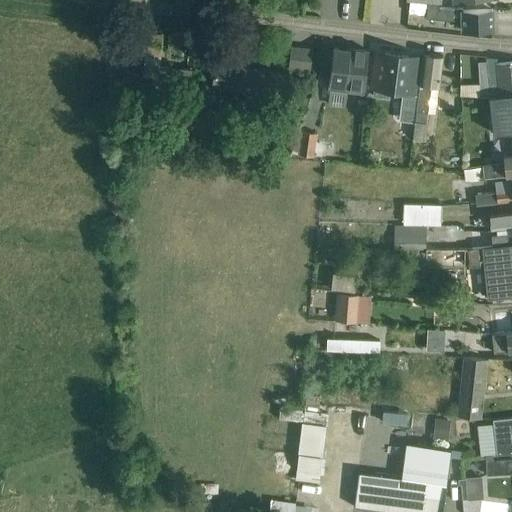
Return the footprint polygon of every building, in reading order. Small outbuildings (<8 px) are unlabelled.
[(311,0),(311,12),(350,15),(350,0),(311,0)] [(430,2),(427,2),(409,0),(408,13),(426,14),(426,18),(462,21),(463,30),(492,29),(491,10),(464,11),(465,9),(439,7),(439,2),(430,2)] [(170,30),(167,48),(180,50),(182,31),(170,30)] [(129,31),(127,53),(145,55),(144,73),(144,77),(152,78),(151,85),(157,85),(188,88),(189,70),(159,67),(162,34),(129,31)] [(311,71),(313,50),(291,47),(288,69),(311,71)] [(327,90),(363,94),(368,51),(350,48),(350,50),(333,47),(327,90)] [(376,53),(371,89),(402,93),(398,120),(415,123),(416,112),(418,95),(416,95),(419,73),(406,71),(408,57),(376,53)] [(415,123),(413,140),(425,142),(427,125),(428,113),(431,86),(439,87),(443,57),(423,54),(418,95),(416,112),(415,123)] [(511,62),(497,64),(497,58),(486,59),(489,97),(500,95),(511,94),(511,62)] [(489,98),(485,62),(478,63),(480,98),(489,98)] [(108,65),(108,76),(115,76),(116,65),(108,65)] [(285,96),(288,75),(215,65),(212,85),(285,96)] [(479,85),(460,85),(460,96),(479,96),(479,85)] [(504,164),(483,167),(484,178),(511,175),(511,95),(489,98),(493,134),(495,134),(510,133),(511,150),(511,155),(503,157),(504,164)] [(312,157),(316,133),(302,131),(299,155),(312,157)] [(483,167),(464,169),(465,180),(484,178),(483,167)] [(511,180),(495,182),(496,193),(475,195),(476,206),(511,202),(511,180)] [(405,205),(404,224),(426,225),(441,225),(441,206),(405,205)] [(511,212),(490,215),(491,226),(511,223),(511,212)] [(426,249),(426,225),(394,226),(394,250),(426,249)] [(511,237),(507,238),(507,235),(492,237),(493,247),(511,244),(511,237)] [(511,244),(493,247),(466,250),(466,264),(466,266),(486,264),(489,297),(495,297),(511,295),(511,244)] [(466,250),(439,250),(439,265),(466,264),(466,250)] [(323,270),(323,285),(346,285),(346,270),(323,270)] [(337,295),(336,310),(357,311),(358,297),(337,295)] [(511,308),(490,311),(492,336),(511,333),(511,308)] [(433,345),(434,323),(417,323),(416,345),(433,345)] [(511,333),(492,336),(495,354),(511,352),(511,333)] [(327,339),(326,352),(380,354),(380,342),(327,339)] [(464,357),(457,415),(482,419),(488,369),(489,359),(488,359),(464,357)] [(306,397),(305,404),(319,405),(320,398),(306,397)] [(383,410),(382,422),(406,424),(407,412),(383,410)] [(302,422),(303,414),(279,411),(278,420),(302,422)] [(303,414),(302,422),(302,426),(326,430),(326,427),(327,427),(329,415),(303,412),(303,414)] [(511,417),(494,420),(498,455),(511,454),(511,417)] [(436,419),(434,439),(448,441),(450,420),(436,419)] [(326,430),(302,426),(296,481),(320,484),(326,430)] [(452,450),(437,448),(408,443),(403,479),(358,473),(354,508),(383,511),(443,511),(448,486),(432,484),(433,471),(449,473),(451,458),(452,450)] [(452,450),(451,458),(460,459),(461,451),(452,450)] [(511,454),(498,455),(485,456),(486,475),(511,473),(511,454)] [(272,469),(297,471),(298,462),(273,460),(272,469)] [(470,471),(454,471),(455,491),(470,490),(470,471)] [(270,502),(268,511),(292,511),(294,505),(270,502)]
